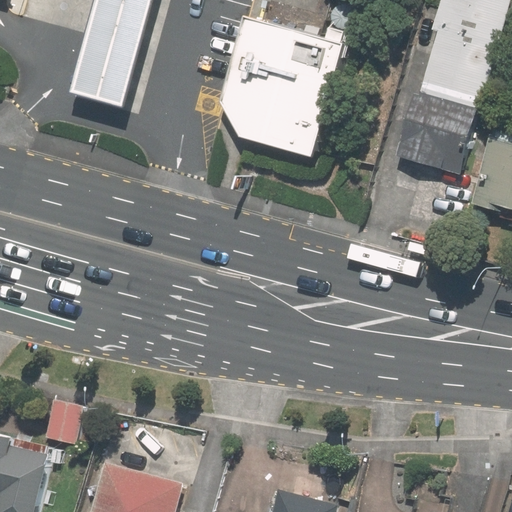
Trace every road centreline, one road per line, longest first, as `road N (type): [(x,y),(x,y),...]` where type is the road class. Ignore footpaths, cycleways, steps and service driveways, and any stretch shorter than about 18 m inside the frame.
road 1 (primary): [(0,185),(492,329)]
road 2 (primary): [(492,329),(358,347),(286,339),(1,262)]
road 3 (unknown): [(0,26),(44,89),(183,121)]
